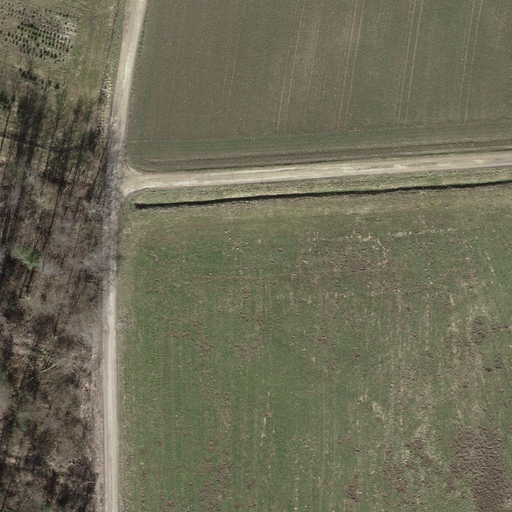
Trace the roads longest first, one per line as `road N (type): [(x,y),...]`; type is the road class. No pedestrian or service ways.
road 1 (track): [(137,0),(110,187),(109,511)]
road 2 (track): [(511,166),(110,187)]
